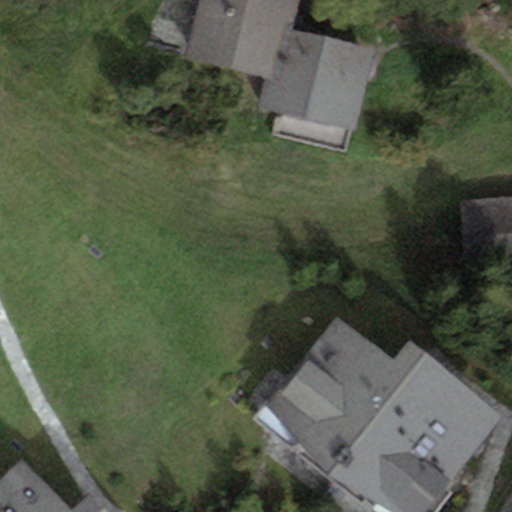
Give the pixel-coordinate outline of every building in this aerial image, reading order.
[(263,0),(184,0),(169,73),(245,89),(263,0)] [(274,56),(261,123),(322,135),(335,68),(274,56)] [(511,210),(451,212),(452,254),(511,251),(511,210)] [(343,511),(420,511),(477,432),(373,359),(366,370),(311,331),(237,437),(343,511)] [(0,511),(63,511),(61,509),(58,511),(45,511),(4,472),(0,475),(0,511)]
